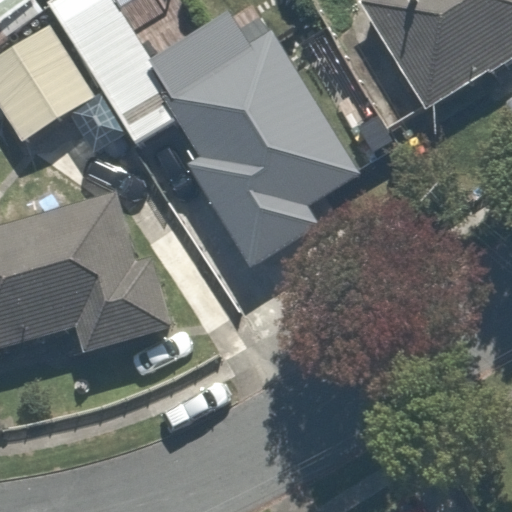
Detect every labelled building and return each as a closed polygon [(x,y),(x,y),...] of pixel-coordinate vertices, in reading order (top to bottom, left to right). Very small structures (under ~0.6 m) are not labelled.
[(0,0),(0,35),(43,4),(39,0),(0,0)] [(232,16),(149,66),(109,0),(59,0),(44,9),(53,26),(98,101),(131,156),(166,136),(185,167),(178,172),(239,274),(307,233),(280,188),(338,153),(272,42),(254,53),(232,16)] [(511,0),(365,0),(348,11),(412,118),(511,58),(511,0)] [(98,101),(53,26),(0,57),(0,129),(13,151),(98,101)] [(0,353),(66,338),(72,365),(163,345),(145,263),(127,267),(113,201),(0,226),(0,353)]
